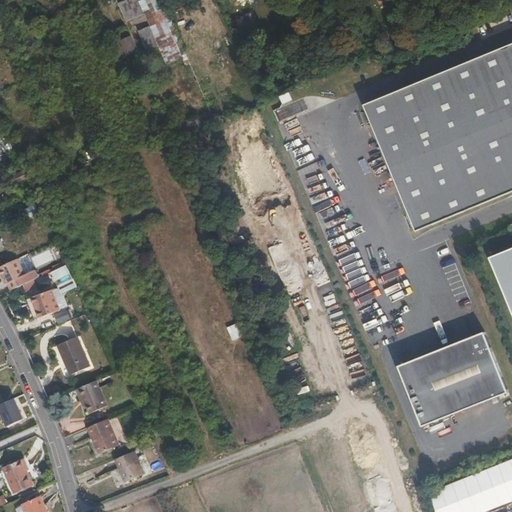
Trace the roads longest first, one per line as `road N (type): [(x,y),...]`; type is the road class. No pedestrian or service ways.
road 1 (track): [(89,511),(348,410),(368,412),(409,511)]
road 2 (track): [(200,469),(208,452),(200,417),(125,294),(101,229),(168,201)]
road 3 (track): [(348,410),(254,156)]
